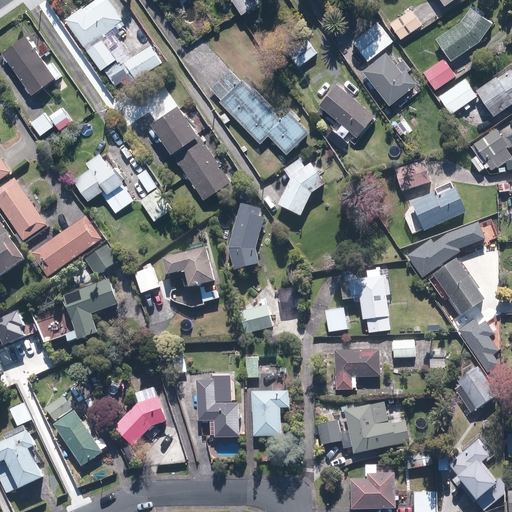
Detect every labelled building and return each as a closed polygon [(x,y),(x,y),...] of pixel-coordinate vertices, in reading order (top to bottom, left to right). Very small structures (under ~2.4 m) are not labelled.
[(67,19),(86,47),(125,19),(111,0),(106,0),(88,13),(84,7),(67,19)] [(260,0),(235,0),(245,14),(262,2),(260,0)] [(474,7),(464,20),(439,38),(454,60),(482,41),(495,22),(474,7)] [(414,8),(393,23),(404,38),(425,24),(414,8)] [(395,41),(379,21),(355,40),(371,60),(395,41)] [(59,76),(28,34),(5,51),(35,94),(59,76)] [(104,39),(89,50),(104,70),(119,58),(104,39)] [(153,45),(127,60),(138,78),(164,63),(153,45)] [(409,68),(405,72),(389,51),(365,70),(393,104),(420,82),(409,68)] [(437,88),(457,74),(446,58),(426,72),(437,88)] [(133,75),(123,61),(107,72),(117,86),(133,75)] [(511,66),(480,88),(497,114),(511,103),(511,66)] [(245,78),(244,79),(233,68),(212,88),(223,99),(222,100),(263,142),(271,134),(289,152),(312,130),(292,111),(284,118),(245,78)] [(479,95),(467,78),(442,95),(453,112),(479,95)] [(340,82),(321,105),(361,137),(380,115),(340,82)] [(183,103),(156,121),(207,198),(234,181),(183,103)] [(52,115),(62,129),(74,120),(64,107),(52,115)] [(33,122),(42,135),(55,126),(46,112),(33,122)] [(511,158),(511,155),(507,148),(510,146),(498,129),(476,145),(494,171),(511,158)] [(0,181),(14,172),(0,151),(0,181)] [(118,164),(114,166),(104,151),(90,161),(94,167),(77,178),(91,199),(103,191),(117,212),(137,199),(126,183),(129,180),(118,164)] [(397,170),(403,191),(434,182),(430,170),(427,161),(397,170)] [(294,176),(281,205),(305,216),(316,192),(328,184),(314,163),(294,176)] [(50,225),(18,178),(0,190),(0,202),(26,241),(50,225)] [(161,187),(143,200),(157,221),(175,208),(161,187)] [(458,188),(439,196),(438,192),(414,202),(427,231),(469,212),(458,188)] [(265,210),(244,204),(232,248),(237,270),(263,264),(259,249),(268,218),(263,216),(265,210)] [(89,216),(35,253),(51,276),(105,239),(89,216)] [(0,217),(0,278),(30,258),(13,233),(11,234),(0,217)] [(88,260),(99,276),(121,261),(110,245),(88,260)] [(195,287),(220,281),(211,247),(168,258),(172,275),(190,270),(195,287)] [(488,299),(461,259),(437,275),(464,315),(488,299)] [(156,267),(137,273),(143,293),(162,288),(156,267)] [(392,331),(391,316),(393,316),(388,276),(353,280),(355,296),(363,295),(366,319),(369,319),(371,333),(392,331)] [(113,279),(66,296),(82,340),(102,332),(95,314),(122,304),(113,279)] [(271,304),(243,312),(249,334),(277,326),(271,304)] [(350,329),(347,308),(328,311),(332,332),(350,329)] [(0,320),(0,327),(7,344),(30,334),(20,311),(0,320)] [(416,340),(395,341),(396,357),(417,356),(416,340)] [(384,349),(339,350),(339,390),(355,389),(355,377),(384,376),(384,349)] [(23,354),(24,364),(44,363),(43,353),(23,354)] [(261,377),(261,357),(249,357),(249,377),(261,377)] [(460,380),(463,385),(458,389),(473,412),(500,395),(482,367),(460,380)] [(203,420),(218,420),(218,437),(243,437),(242,402),(220,403),(220,379),(202,379),(203,420)] [(294,407),(293,390),(256,391),(257,436),(285,435),(284,407),(294,407)] [(67,395),(49,408),(57,420),(76,407),(67,395)] [(171,420),(163,397),(143,403),(118,427),(136,445),(156,426),(171,420)] [(35,419),(27,402),(13,409),(20,425),(35,419)] [(413,442),(408,420),(396,423),(395,419),(392,420),(389,402),(348,410),(352,430),(343,432),(346,448),(355,446),(356,453),(413,442)] [(106,452),(79,410),(57,424),(84,466),(106,452)] [(340,420),(320,424),(323,444),(344,440),(340,420)] [(0,472),(9,493),(25,486),(25,487),(48,477),(36,448),(42,446),(34,430),(0,445),(0,450),(4,460),(0,461),(0,472)] [(485,510),(507,493),(507,483),(503,478),(500,480),(485,462),(492,456),(480,441),(451,464),(461,476),(457,479),(476,502),(478,501),(485,510)] [(432,451),(408,455),(410,468),(434,464),(432,451)] [(450,451),(439,451),(440,471),(451,470),(450,451)] [(398,473),(371,473),(371,479),(354,480),(354,509),(399,508),(398,473)] [(439,511),(439,491),(416,492),(416,511),(439,511)]
